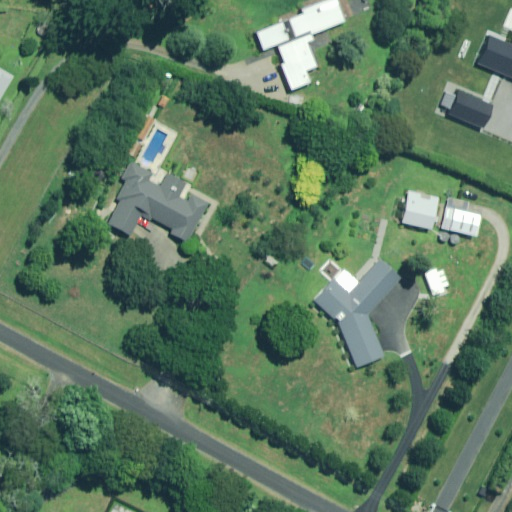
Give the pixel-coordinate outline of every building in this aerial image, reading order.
[(300,15),(252,35),(259,53),(274,47),(281,64),(277,66),(287,91),(307,83),(303,72),(314,68),(304,43),(311,41),(308,35),(339,23),(330,0),(325,0),(299,11),(300,15)] [(0,72),(0,94),(9,78),(0,72)] [(139,147),(128,140),(121,153),(132,159),(139,147)] [(150,174),(129,163),(121,177),(125,179),(112,203),(116,204),(105,225),(128,237),(140,214),(170,230),(168,235),(185,244),(207,203),(181,189),(183,185),(164,175),(158,188),(146,182),(150,174)] [(439,200),(406,192),(399,224),(431,231),(439,200)] [(465,214),(444,208),(439,229),(460,234),(465,214)] [(460,236),(440,233),(438,243),(458,245),(460,236)] [(398,279),(376,260),(346,293),(331,280),(311,302),(335,324),(353,369),(381,358),(365,315),(398,279)]
